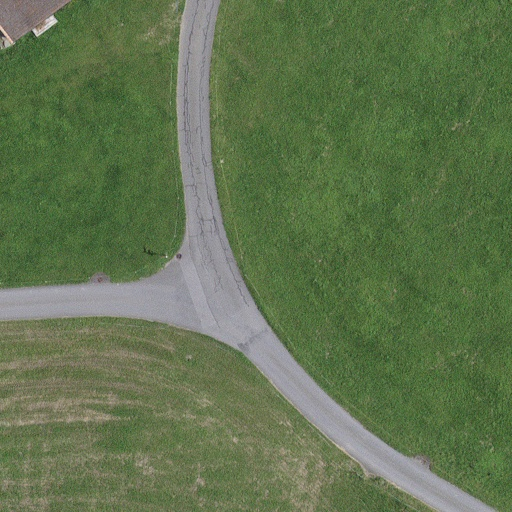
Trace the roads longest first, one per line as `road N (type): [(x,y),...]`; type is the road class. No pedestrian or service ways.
road 1 (unclassified): [(209,0),(200,159),(213,287),(376,463),(462,511)]
road 2 (track): [(213,287),(0,307)]
